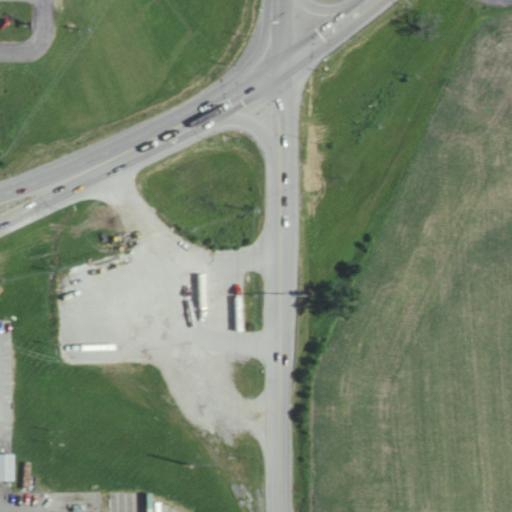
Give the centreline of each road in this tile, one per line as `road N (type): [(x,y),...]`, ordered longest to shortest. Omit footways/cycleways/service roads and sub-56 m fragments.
road 1 (primary): [(287,511),(282,69)]
road 2 (primary): [(0,223),(221,112),(282,69)]
road 3 (primary): [(282,69),(135,142),(0,194)]
road 4 (primary): [(270,0),(267,43),(245,73),(110,151)]
